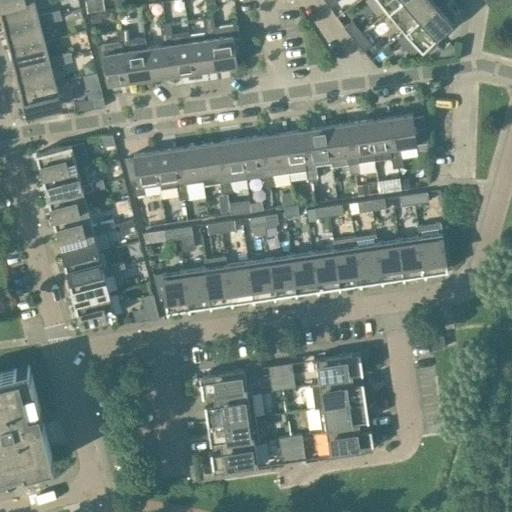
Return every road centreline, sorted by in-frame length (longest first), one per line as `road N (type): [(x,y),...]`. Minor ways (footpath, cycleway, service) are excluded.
road 1 (residential): [(108,122),(469,62)]
road 2 (residential): [(58,351),(393,303)]
road 3 (residential): [(280,471),(400,455),(410,441),(393,303)]
road 4 (residential): [(58,351),(0,117)]
road 5 (residential): [(0,510),(94,486),(58,351)]
road 6 (residential): [(393,303),(470,289),(511,148)]
